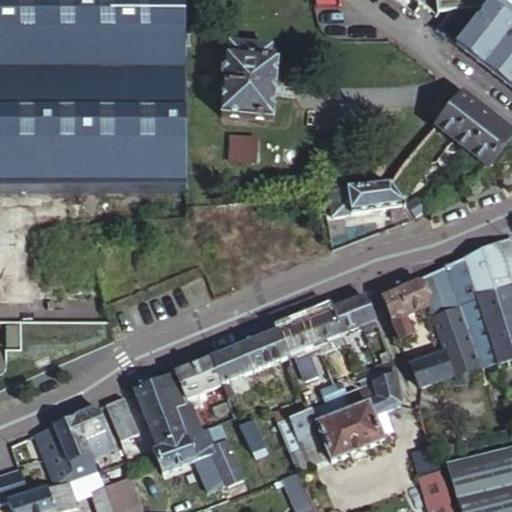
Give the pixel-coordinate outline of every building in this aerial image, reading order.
[(0,0),(0,192),(187,190),(184,0),(0,0)] [(436,0),(437,8),(451,6),(437,24),(511,81),(511,13),(497,2),(494,0),(487,0),(485,3),(485,0),(436,0)] [(219,119),(273,123),(278,62),(271,61),(272,49),(230,46),(229,58),(224,58),(219,119)] [(511,128),(511,125),(460,86),(435,119),(487,160),(511,128)] [(259,161),(259,138),(229,137),(229,160),(259,161)] [(416,198),(405,180),(398,184),(410,202),(416,198)] [(392,212),(409,208),(392,182),(324,193),(327,216),(390,204),(392,212)] [(511,249),(509,240),(467,259),(498,363),(511,359),(511,249)] [(430,307),(420,280),(382,298),(402,344),(415,338),(406,318),(430,307)] [(375,322),(367,298),(352,304),(362,327),(375,322)] [(362,327),(352,304),(333,312),(342,335),(362,327)] [(342,335),(333,312),(310,321),(320,344),(342,335)] [(320,344),(310,321),(281,333),(291,356),(320,344)] [(291,356),(281,333),(212,361),(222,387),(228,402),(238,398),(233,383),(292,359),(291,356)] [(422,391),(455,375),(447,352),(411,367),(422,391)] [(396,377),(387,354),(380,357),(384,367),(378,369),(383,382),(396,377)] [(189,438),(202,434),(193,410),(203,406),(199,396),(222,387),(212,361),(176,376),(188,408),(179,411),(189,438)] [(383,382),(378,369),(359,377),(364,390),(375,386),(383,382)] [(326,395),(329,404),(342,399),(336,385),(332,374),(309,383),(313,394),(317,393),(320,398),(326,395)] [(188,408),(176,376),(138,391),(161,448),(189,438),(179,411),(188,408)] [(364,390),(359,377),(336,385),(342,399),(364,390)] [(385,412),(403,406),(396,377),(383,382),(375,386),(385,412)] [(371,405),(375,416),(385,412),(375,386),(364,390),(342,399),(329,404),(312,411),(288,421),(283,423),(289,438),(299,434),(301,438),(320,431),(318,425),(371,405)] [(139,435),(124,398),(106,406),(121,442),(139,435)] [(286,415),(288,421),(312,411),(309,402),(284,411),(286,415)] [(332,463),(386,442),(383,435),(375,416),(371,405),(318,425),(320,431),(331,458),(332,463)] [(99,409),(80,418),(96,459),(117,450),(99,409)] [(273,420),(286,415),(284,411),(272,415),(273,420)] [(375,416),(383,435),(393,431),(385,412),(375,416)] [(80,418),(56,429),(59,436),(39,444),(58,490),(72,484),(102,473),(96,459),(80,418)] [(259,422),(239,430),(249,454),(269,446),(259,422)] [(248,491),(223,426),(202,434),(189,438),(161,448),(157,451),(166,473),(217,454),(234,496),(248,491)] [(296,456),(301,470),(331,458),(320,431),(301,438),(306,452),(296,456)] [(289,438),(296,456),(306,452),(301,438),(299,434),(289,438)] [(511,511),(511,448),(446,466),(459,511),(511,511)] [(442,475),(434,452),(417,457),(424,480),(442,475)] [(313,499),(302,472),(286,478),(297,506),(313,499)] [(20,474),(0,480),(0,509),(0,510),(11,506),(29,499),(20,474)] [(103,485),(116,480),(113,475),(101,479),(103,485)] [(453,511),(442,475),(424,480),(434,511),(453,511)] [(107,488),(116,511),(142,511),(147,510),(133,478),(107,488)] [(11,506),(14,511),(67,511),(80,507),(72,484),(58,490),(29,499),(11,506)] [(102,511),(116,511),(107,488),(95,493),(102,511)]
